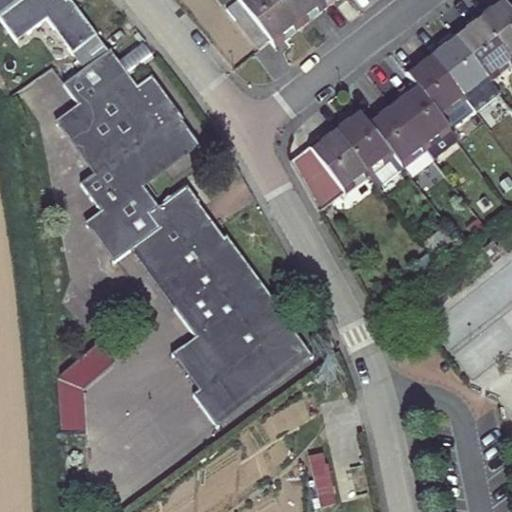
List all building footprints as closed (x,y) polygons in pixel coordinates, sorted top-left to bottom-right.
[(73,9),(65,0),(0,0),(0,17),(20,43),(48,21),(86,71),(64,87),(80,108),(59,125),(97,174),(82,186),(105,215),(89,227),(119,265),(135,252),(199,335),(178,352),(207,391),(199,397),(220,426),(314,354),(227,241),(220,246),(194,212),(200,207),(188,191),(158,215),(142,194),(205,145),(152,78),(137,89),(129,79),(119,65),(74,8),(73,9)] [(302,39),(271,0),(252,0),(214,31),(245,68),(260,57),(267,66),(302,39)] [(309,0),(271,0),(302,39),(325,20),(309,0)] [(349,2),(347,0),(309,0),(325,20),(349,2)] [(476,20),(511,67),(511,16),(509,13),(500,1),(476,20)] [(489,86),(511,69),(511,67),(476,20),(452,38),(489,86)] [(489,86),(452,38),(428,57),(474,116),(498,99),(489,86)] [(119,65),(129,79),(155,60),(144,46),(119,65)] [(449,135),(474,116),(428,57),(404,76),(413,87),(449,135)] [(413,87),(389,106),(432,163),(457,145),(449,135),(413,87)] [(389,106),(364,125),(400,172),(408,182),(432,163),(389,106)] [(400,172),(364,125),(356,114),(332,133),(368,180),(377,192),(400,172)] [(368,180),(332,133),(307,152),(289,165),(317,217),(368,180)] [(112,370),(95,348),(54,381),(61,437),(83,435),(80,396),(112,370)]
